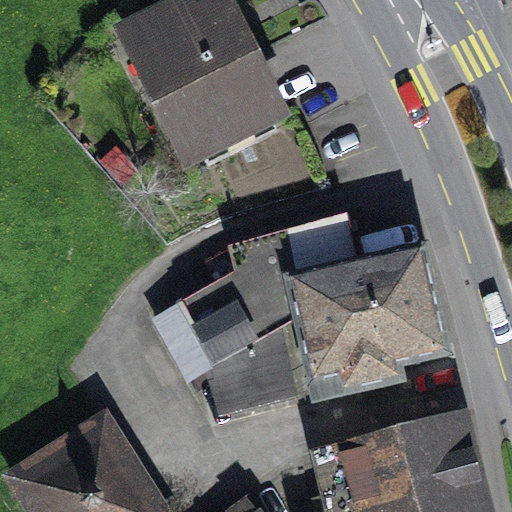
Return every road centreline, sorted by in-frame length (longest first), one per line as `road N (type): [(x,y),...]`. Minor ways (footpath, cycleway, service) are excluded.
road 1 (primary): [(404,0),(418,89),(511,357)]
road 2 (primary): [(511,134),(473,56),(407,0)]
